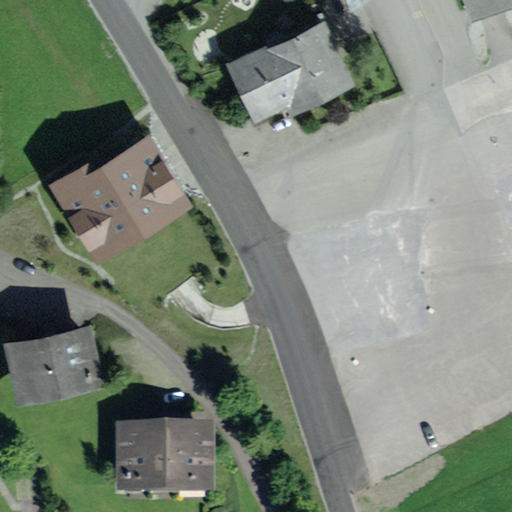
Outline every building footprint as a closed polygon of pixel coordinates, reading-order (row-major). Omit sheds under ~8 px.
[(511,0),(472,0),(477,14),(511,2),(511,0)] [(318,28),(241,65),(258,100),(289,86),(298,104),(344,82),(318,28)] [(178,198),(146,146),(97,176),(89,163),(75,172),(76,173),(62,181),(101,244),(178,198)] [(16,348),(25,389),(94,374),(85,333),(57,339),(56,333),(42,336),(44,342),(16,348)] [(126,435),(126,485),(206,485),(206,435),(174,435),(174,433),(159,433),(159,435),(126,435)]
